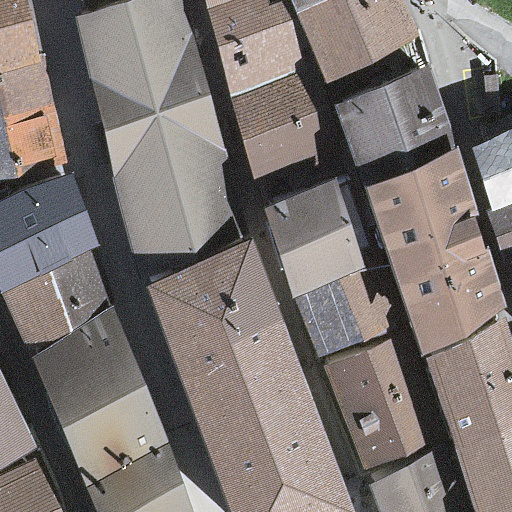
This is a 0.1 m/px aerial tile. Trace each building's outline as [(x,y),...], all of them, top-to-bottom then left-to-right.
[(23,0),(0,0),(0,71),(39,61),(23,0)] [(173,0),(101,0),(68,9),(141,270),(242,242),(173,0)] [(285,0),(204,0),(198,2),(223,89),(298,64),(310,60),(285,0)] [(286,0),(310,60),(314,72),(410,31),(394,0),(286,0)] [(39,61),(0,71),(0,175),(65,158),(39,61)] [(298,64),(223,89),(243,163),(322,142),(298,64)] [(419,65),(326,92),(353,171),(445,143),(419,65)] [(511,119),(502,123),(478,131),(493,186),(511,181),(511,119)] [(488,310),(445,143),(353,171),(410,336),(488,310)] [(65,168),(0,191),(0,274),(92,241),(65,168)] [(326,170),(253,194),(281,281),(354,258),(326,170)] [(511,181),(493,186),(506,234),(511,232),(511,181)] [(109,305),(92,241),(0,274),(0,302),(19,342),(109,305)] [(242,242),(141,270),(228,511),(336,511),(340,511),(242,242)] [(354,258),(281,281),(310,344),(388,321),(368,254),(354,258)] [(511,381),(488,310),(410,336),(469,511),(488,511),(511,504),(511,381)] [(104,314),(21,349),(77,478),(159,439),(104,314)] [(394,331),(315,356),(350,463),(428,438),(394,331)] [(0,385),(0,449),(25,437),(0,385)] [(193,511),(159,439),(77,478),(92,511),(193,511)] [(468,511),(444,444),(357,475),(370,511),(468,511)] [(53,511),(27,456),(0,468),(0,511),(53,511)]
